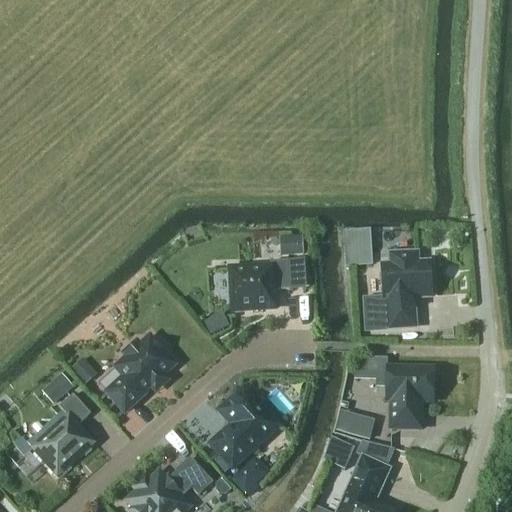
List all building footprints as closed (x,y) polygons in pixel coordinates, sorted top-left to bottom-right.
[(290,257),(305,256),(304,238),(289,238),(290,257)] [(385,321),(366,322),(367,332),(415,329),(413,299),(431,298),(429,265),(417,266),(416,256),(391,257),(391,267),(382,268),(384,298),(385,321)] [(290,292),(288,263),(270,264),(271,271),(250,272),(250,270),(230,271),(231,287),(233,287),(235,313),(275,310),(274,293),(290,292)] [(225,312),(207,321),(214,335),(232,326),(225,312)] [(155,391),(165,382),(162,378),(174,367),(149,339),(140,348),(137,345),(124,356),(127,360),(116,370),(124,379),(107,395),(125,414),(144,397),(143,396),(152,387),(155,391)] [(83,361),(71,371),(81,382),(93,372),(83,361)] [(387,370),(386,403),(391,403),(391,431),(421,431),(421,404),(433,404),(433,372),(387,370)] [(72,389),(61,378),(44,394),(54,405),(72,389)] [(229,432),(213,446),(216,450),(221,455),(233,468),(276,429),(244,393),(222,413),(229,422),(229,432)] [(91,416),(73,397),(59,409),(68,419),(32,451),(57,479),(94,445),(78,428),(91,416)] [(374,423),(341,414),(336,434),(369,442),(374,423)] [(355,449),(340,442),(334,455),(349,462),(355,449)] [(221,455),(216,450),(206,459),(211,464),(221,455)] [(389,471),(362,459),(338,511),(393,511),(375,504),(389,471)] [(138,492),(127,503),(135,511),(134,511),(186,511),(190,508),(179,495),(189,486),(198,497),(212,485),(190,460),(176,473),(177,474),(167,483),(159,474),(148,484),(146,481),(136,490),(138,492)] [(246,497),(270,476),(257,461),(233,482),(246,497)]
